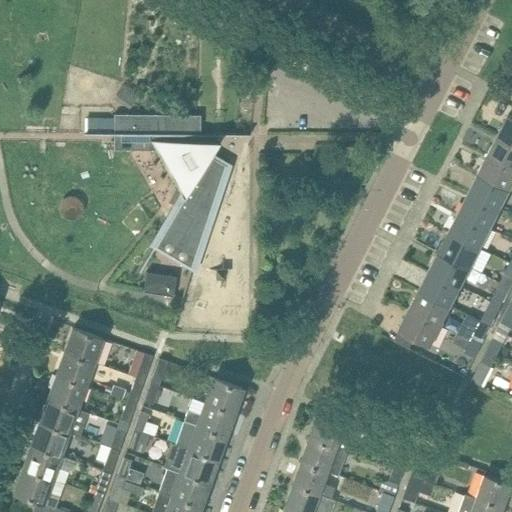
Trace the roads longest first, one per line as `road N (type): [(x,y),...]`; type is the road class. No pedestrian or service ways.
road 1 (residential): [(282,394),(482,0)]
road 2 (track): [(440,79),(276,0)]
road 3 (unclassified): [(240,511),(282,394)]
